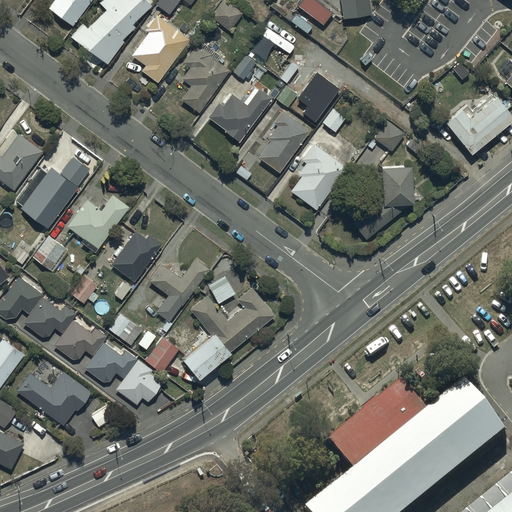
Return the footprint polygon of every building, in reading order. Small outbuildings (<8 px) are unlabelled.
[(51,0),(47,6),(72,24),(89,0),(51,0)] [(83,23),(71,36),(107,63),(124,40),(122,39),(135,27),(132,23),(151,5),(146,0),(102,0),(100,3),(107,9),(87,27),(83,23)] [(159,0),(156,5),(169,15),(180,0),(183,0),(191,6),(195,0),(159,0)] [(226,0),(219,0),(209,14),(228,29),(242,12),(226,0)] [(332,11),(317,0),(303,0),(300,4),(324,22),(332,11)] [(370,0),(342,0),(345,15),(372,11),(370,0)] [(147,31),(130,53),(144,63),(140,69),(157,81),(188,38),(156,14),(145,29),(147,31)] [(361,43),(356,48),(383,76),(391,69),(404,83),(422,65),(398,40),(388,49),(374,33),(369,38),(363,32),(356,38),(361,43)] [(340,47),(349,55),(355,48),(353,46),(357,41),(352,38),(349,41),(347,39),(340,47)] [(190,83),(180,97),(198,111),(229,69),(210,55),(212,52),(197,41),(183,60),(189,65),(181,76),(190,83)] [(244,54),(232,70),(243,79),(255,62),(244,54)] [(340,89),(317,72),(297,99),(308,106),(303,113),(315,122),(340,89)] [(285,84),(275,97),(287,106),(297,92),(285,84)] [(217,101),(207,115),(224,128),(223,129),(238,140),(271,96),(256,85),(243,102),(231,93),(222,105),(217,101)] [(511,117),(495,97),(469,119),(461,110),(446,123),(471,152),(511,117)] [(332,106),(321,120),(334,130),(345,116),(332,106)] [(270,138),(257,155),(278,170),(308,129),(281,109),(272,121),(276,124),(267,136),(270,138)] [(386,118),(373,136),(391,149),(404,131),(386,118)] [(0,154),(0,179),(13,189),(42,150),(18,132),(1,155),(0,154)] [(300,175),(289,189),(315,208),(346,167),(312,142),(301,158),(305,161),(297,172),(300,175)] [(50,165),(19,206),(46,226),(77,185),(89,168),(72,155),(59,172),(50,165)] [(351,221),(365,237),(411,200),(410,162),(380,164),(381,192),(351,221)] [(86,198),(66,224),(83,236),(80,240),(94,251),(128,205),(111,192),(103,203),(104,204),(100,208),(86,198)] [(134,230),(110,262),(133,280),(161,243),(147,233),(144,237),(134,230)] [(49,236),(33,257),(52,270),(67,248),(49,236)] [(167,293),(155,309),(167,320),(208,267),(194,256),(179,276),(159,261),(147,278),(167,293)] [(0,283),(9,276),(0,265),(0,283)] [(84,274),(70,292),(83,302),(86,297),(92,301),(97,295),(92,291),(97,284),(84,274)] [(224,274),(207,284),(217,302),(235,292),(224,274)] [(71,318),(76,313),(64,303),(60,309),(41,295),(43,293),(19,275),(0,299),(0,313),(3,316),(14,316),(21,307),(28,313),(22,321),(40,335),(48,334),(54,326),(61,332),(53,343),(71,357),(78,357),(84,349),(92,354),(83,366),(102,381),(109,380),(115,372),(122,377),(114,388),(136,403),(141,396),(147,400),(162,380),(151,372),(153,370),(125,349),(120,354),(102,341),(106,335),(94,327),(90,332),(71,318)] [(201,340),(181,356),(197,375),(274,313),(251,285),(236,297),(243,306),(226,319),(206,293),(188,307),(206,329),(198,336),(201,340)] [(119,312),(107,327),(130,344),(141,328),(119,312)] [(0,383),(24,353),(0,334),(0,383)] [(161,335),(144,358),(160,371),(178,347),(161,335)] [(28,371),(16,390),(62,424),(74,408),(76,409),(90,390),(62,369),(49,386),(28,371)] [(400,373),(323,434),(349,466),(425,404),(400,373)] [(403,511),(504,430),(463,379),(305,507),(308,511),(403,511)] [(0,398),(0,424),(3,427),(16,410),(0,398)] [(108,402),(90,414),(97,425),(116,414),(108,402)] [(0,429),(0,462),(10,467),(23,441),(0,429)] [(511,511),(511,471),(461,511),(511,511)]
